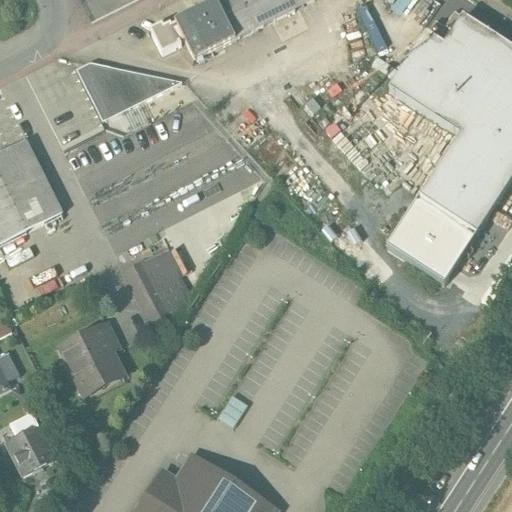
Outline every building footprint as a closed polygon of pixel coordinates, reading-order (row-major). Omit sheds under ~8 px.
[(224,0),(216,4),(236,42),(319,0),(224,0)] [(216,4),(175,25),(176,28),(184,43),(194,63),(236,42),(216,4)] [(511,182),(511,49),(454,12),(445,26),(437,21),(427,37),(424,35),(388,92),(459,137),(418,200),(476,238),(511,182)] [(172,29),(170,26),(151,36),(162,58),(181,48),(180,45),(184,43),(176,28),(172,29)] [(184,85),(90,66),(76,74),(104,125),(184,85)] [(0,154),(0,247),(63,215),(25,142),(0,154)] [(168,315),(143,265),(125,274),(150,324),(168,315)] [(106,327),(60,350),(80,388),(118,369),(105,343),(112,340),(106,327)] [(39,430),(7,446),(24,479),(56,463),(39,430)] [(187,468),(176,484),(164,476),(164,475),(163,474),(162,476),(139,511),(273,511),(256,501),(256,500),(255,499),(254,501),(249,508),(187,468)]
